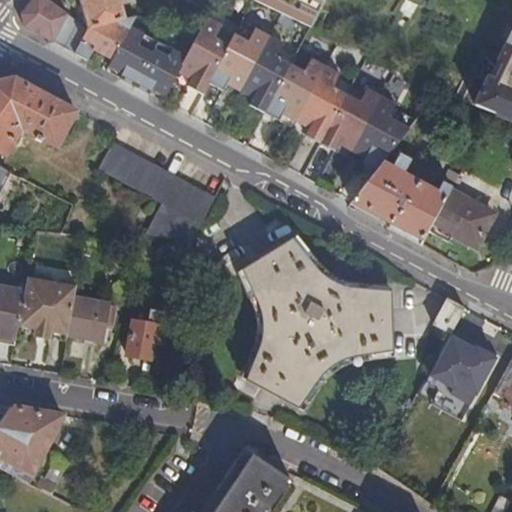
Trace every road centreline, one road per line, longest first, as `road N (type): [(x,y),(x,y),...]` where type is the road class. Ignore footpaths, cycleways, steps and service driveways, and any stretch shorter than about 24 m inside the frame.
road 1 (residential): [(0,34),(498,303)]
road 2 (residential): [(199,417),(0,384)]
